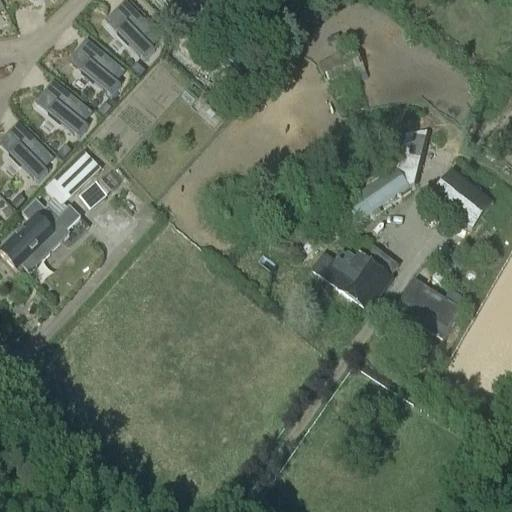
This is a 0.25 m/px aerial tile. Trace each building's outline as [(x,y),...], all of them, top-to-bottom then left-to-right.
[(165,0),(185,25),(196,17),(187,6),(194,0),(165,0)] [(125,7),(115,17),(125,28),(115,38),(143,66),(153,56),(143,46),(153,36),(125,7)] [(177,25),(171,31),(180,40),(186,34),(177,25)] [(85,45),(76,56),(88,66),(79,77),(110,101),(119,90),(108,81),(117,70),(85,45)] [(366,74),(353,48),(316,66),(328,93),(366,74)] [(134,66),(129,72),(138,80),(144,74),(134,66)] [(52,85),(44,96),(56,106),(47,117),(78,142),(87,131),(76,122),(85,111),(52,85)] [(104,106),(96,116),(102,121),(110,112),(104,106)] [(18,128),(8,138),(19,149),(9,159),(38,187),(48,177),(37,167),(47,157),(18,128)] [(404,134),(396,169),(409,188),(419,180),(430,134),(404,134)] [(65,149),(57,158),(63,164),(71,155),(65,149)] [(60,212),(100,174),(83,156),(43,193),(60,212)] [(384,177),(340,207),(355,229),(399,198),(398,197),(409,188),(396,169),(385,178),(384,177)] [(470,237),(493,208),(451,173),(427,203),(470,237)] [(88,215),(106,200),(95,187),(78,202),(88,215)] [(19,198),(10,207),(16,213),(25,204),(19,198)] [(28,225),(0,251),(0,259),(15,275),(20,270),(28,278),(69,238),(66,235),(80,222),(69,211),(57,222),(47,211),(44,214),(35,204),(21,218),(28,225)] [(371,250),(364,260),(354,252),(349,258),(343,254),(342,256),(338,253),(331,263),(319,279),(322,281),(320,283),(336,293),(335,295),(367,318),(393,282),(388,278),(396,268),(371,250)] [(442,345),(461,316),(410,283),(391,313),(442,345)]
